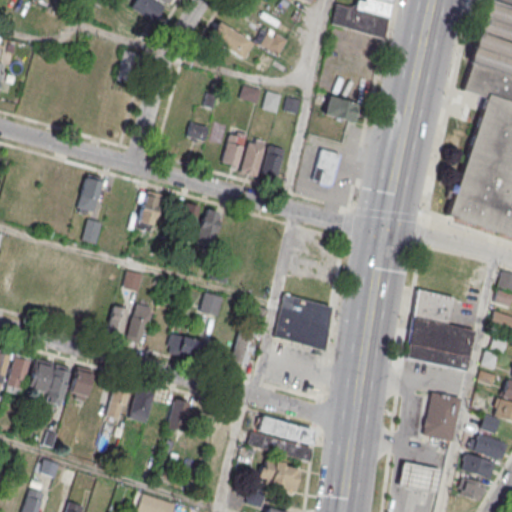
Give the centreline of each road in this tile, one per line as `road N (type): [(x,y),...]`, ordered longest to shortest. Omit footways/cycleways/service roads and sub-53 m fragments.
road 1 (secondary): [(431,0),(383,230),(341,511)]
road 2 (residential): [(0,127),(383,230)]
road 3 (residential): [(353,423),(0,325)]
road 4 (residential): [(198,0),(158,66),(131,165)]
road 5 (residential): [(383,230),(511,257)]
